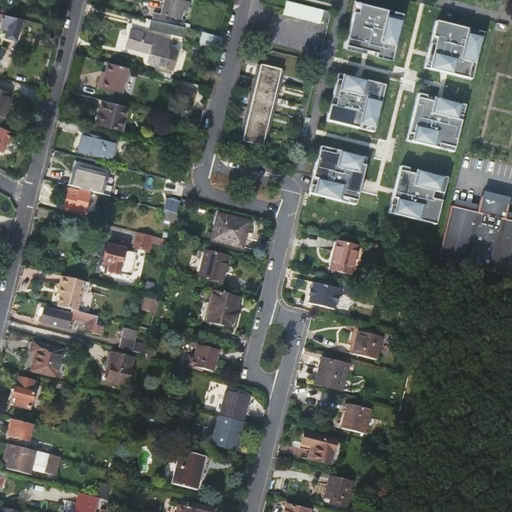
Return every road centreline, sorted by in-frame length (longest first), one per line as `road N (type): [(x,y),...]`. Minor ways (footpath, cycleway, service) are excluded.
road 1 (residential): [(28,196),(76,0)]
road 2 (residential): [(206,163),(246,0)]
road 3 (residential): [(251,511),(283,384)]
